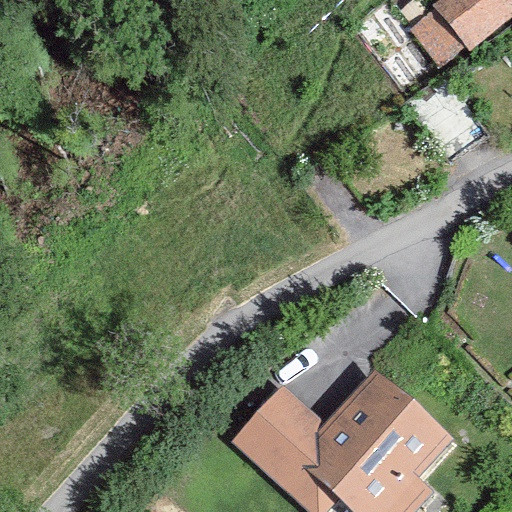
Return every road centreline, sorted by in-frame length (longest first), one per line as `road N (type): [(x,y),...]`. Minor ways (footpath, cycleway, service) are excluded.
road 1 (residential): [(511,153),(227,308)]
road 2 (track): [(227,308),(32,511)]
